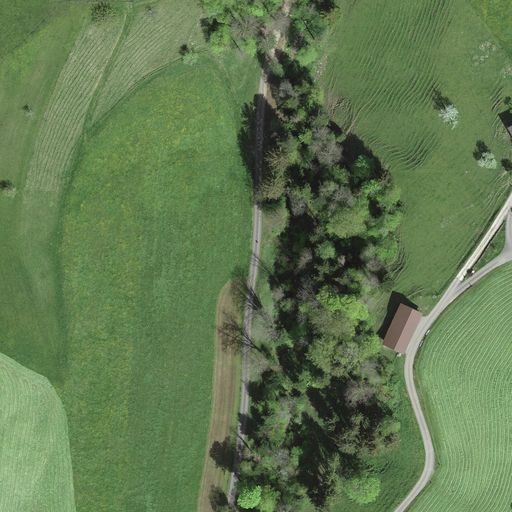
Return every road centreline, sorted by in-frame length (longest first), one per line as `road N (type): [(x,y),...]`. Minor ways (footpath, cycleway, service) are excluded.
road 1 (unclassified): [(228,511),(244,403),(263,80),(287,0)]
road 2 (unclassified): [(444,302),(408,363),(429,455),(421,485),(398,511)]
road 3 (track): [(511,199),(444,302)]
